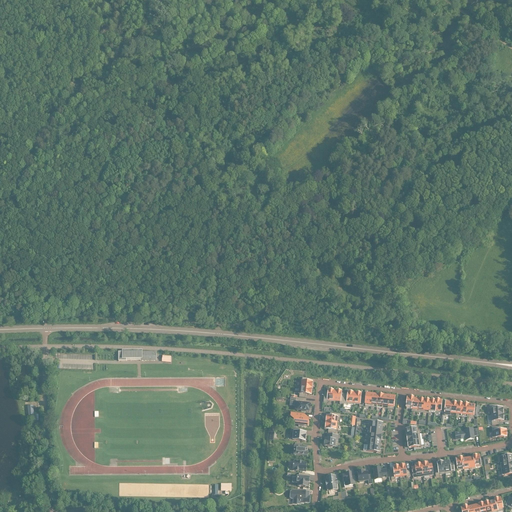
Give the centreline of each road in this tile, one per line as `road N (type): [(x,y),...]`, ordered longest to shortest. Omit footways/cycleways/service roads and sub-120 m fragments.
road 1 (secondary): [(44,328),(218,333),(511,366)]
road 2 (unknown): [(294,36),(263,63),(185,91),(114,98),(0,231)]
road 3 (unknown): [(511,101),(445,99),(408,82),(375,48),(317,64),(294,36)]
road 4 (residential): [(44,328),(48,511)]
road 5 (residential): [(317,471),(322,382),(402,391)]
road 6 (residential): [(402,391),(504,402),(511,427)]
